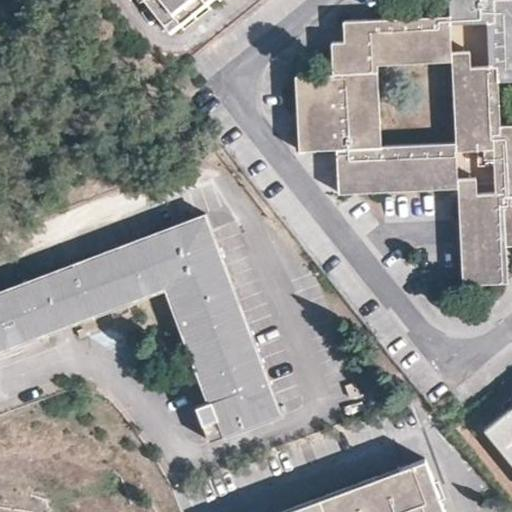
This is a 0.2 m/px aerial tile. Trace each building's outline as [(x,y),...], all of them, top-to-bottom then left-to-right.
[(144,0),(172,32),(184,23),(209,1),(210,0),(144,0)] [(511,125),(502,126),(501,81),(511,80),(511,0),(452,0),(453,18),(498,16),(500,65),(457,68),(455,69),(458,144),(503,141),(505,193),(461,195),(465,285),(509,284),(507,246),(511,245),(511,125)] [(213,5),(209,1),(184,23),(188,26),(213,5)] [(461,188),(458,144),(385,147),(381,64),(454,60),(453,18),(418,19),(343,22),(343,43),(334,43),(335,75),(299,77),(302,150),(339,149),(341,193),(461,188)] [(0,284),(0,343),(168,282),(210,395),(198,400),(211,435),(281,408),(208,207),(0,284)] [(368,369),(317,388),(330,422),(392,398),(384,376),(372,381),(368,369)] [(511,437),(502,446),(511,458),(511,437)] [(442,511),(423,457),(402,465),(407,479),(390,484),(386,472),(289,505),(291,511),(273,511),(272,511),(442,511)] [(407,479),(402,465),(386,472),(390,484),(407,479)]
